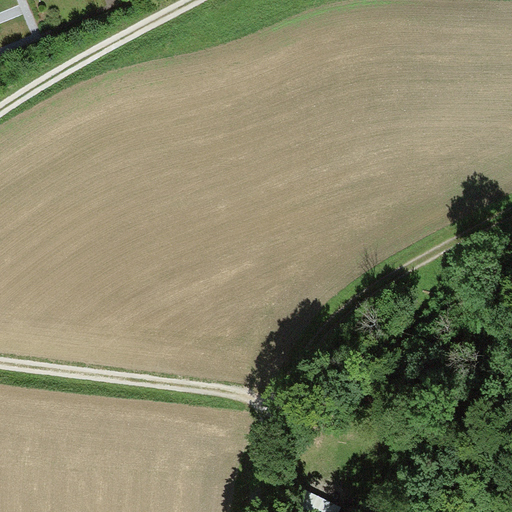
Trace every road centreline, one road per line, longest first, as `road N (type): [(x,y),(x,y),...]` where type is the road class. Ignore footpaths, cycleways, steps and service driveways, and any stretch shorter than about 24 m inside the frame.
road 1 (track): [(0,361),(256,407),(268,472),(261,511)]
road 2 (track): [(256,407),(334,312),(468,212),(511,195)]
road 3 (track): [(173,0),(0,118)]
